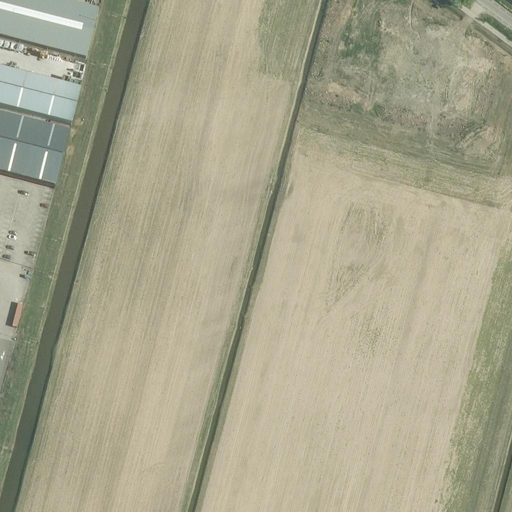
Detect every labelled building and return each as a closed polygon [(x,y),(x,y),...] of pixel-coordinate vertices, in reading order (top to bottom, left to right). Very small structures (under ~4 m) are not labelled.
[(53,0),(0,0),(0,38),(85,61),(98,11),(53,0)] [(431,96),(443,44),(407,36),(412,13),(389,8),(383,34),(399,38),(387,94),(419,101),(421,93),(431,96)] [(0,68),(0,107),(70,126),(80,89),(0,68)] [(448,106),(464,110),(473,77),(457,72),(448,106)] [(0,173),(55,187),(69,133),(0,115),(0,173)]
